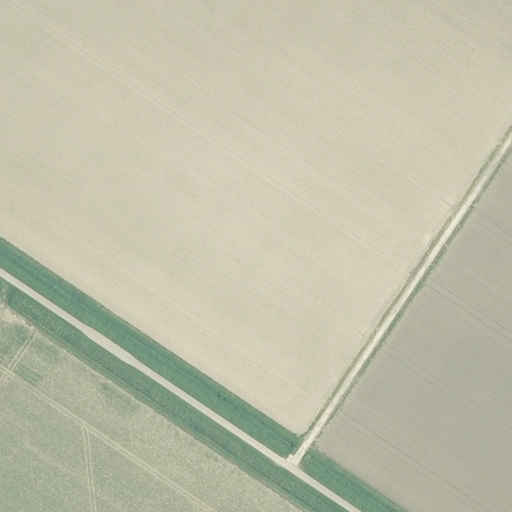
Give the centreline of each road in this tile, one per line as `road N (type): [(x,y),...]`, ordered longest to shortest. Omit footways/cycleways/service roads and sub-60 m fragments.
road 1 (unclassified): [(355,511),(0,273)]
road 2 (unknown): [(289,467),(511,136)]
